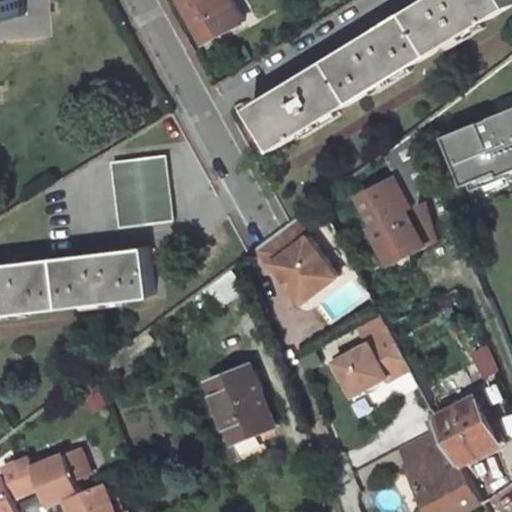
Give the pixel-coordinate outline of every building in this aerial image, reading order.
[(0,0),(0,17),(30,15),(29,0),(0,0)] [(253,21),(241,0),(191,0),(214,42),(253,21)] [(511,14),(511,0),(438,0),(259,110),(284,153),(511,14)] [(499,115),(451,133),(473,190),(508,176),(507,173),(511,171),(511,109),(508,111),(499,115)] [(426,205),(423,204),(424,192),(443,182),(421,126),(388,151),(401,176),(365,196),(380,224),(375,227),(390,254),(406,245),(412,255),(440,239),(433,225),(430,227),(429,224),(428,222),(431,220),(432,216),(431,211),(429,208),(426,205)] [(177,220),(169,155),(114,162),(123,227),(177,220)] [(278,263),(289,277),(296,286),(308,302),(342,277),(298,219),(261,246),(274,265),(278,263)] [(0,314),(157,295),(151,245),(0,263),(0,314)] [(396,264),(412,255),(406,245),(390,254),(396,264)] [(205,288),(221,308),(248,287),(232,267),(205,288)] [(296,286),(289,277),(285,279),(292,289),(296,286)] [(359,393),(398,372),(400,375),(414,367),(391,324),(385,313),(363,325),(373,343),(341,360),(349,376),(359,393)] [(107,361),(105,363),(111,371),(120,364),(122,366),(156,341),(148,331),(107,361)] [(484,374),(500,368),(490,346),(475,353),(484,374)] [(335,363),(343,379),(349,376),(341,360),(335,363)] [(278,424),(255,364),(213,379),(236,440),(278,424)] [(90,394),(104,389),(100,377),(85,382),(90,394)] [(506,446),(482,401),(479,395),(439,416),(441,420),(444,424),(454,445),(464,465),(468,466),(506,446)] [(486,500),(468,466),(464,465),(454,445),(444,424),(402,447),(412,464),(410,466),(434,511),(463,511),(469,509),(485,500),(486,500)] [(46,489),(54,507),(72,500),(85,495),(81,482),(95,477),(85,450),(39,468),(35,459),(21,465),(32,494),(46,489)] [(0,511),(22,511),(18,500),(32,494),(21,465),(6,470),(10,480),(0,483),(0,511)] [(85,495),(72,500),(76,511),(121,511),(110,485),(85,495)]
